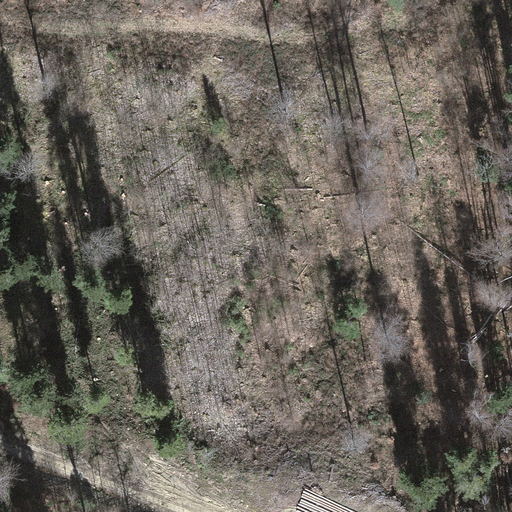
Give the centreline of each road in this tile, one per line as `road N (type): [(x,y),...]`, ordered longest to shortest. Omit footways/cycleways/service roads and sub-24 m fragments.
road 1 (track): [(0,12),(53,26),(151,22),(279,32)]
road 2 (track): [(0,422),(218,511)]
